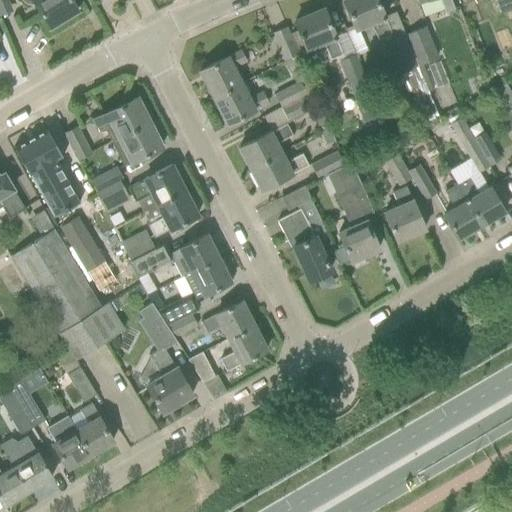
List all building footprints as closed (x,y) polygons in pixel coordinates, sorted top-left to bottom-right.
[(71,0),(20,0),(23,3),(27,5),(31,5),(35,4),(49,27),(77,10),(71,0)] [(377,0),(345,0),(343,1),(351,19),(352,22),(354,26),(355,30),(358,28),(370,23),(379,39),(384,37),(398,74),(400,73),(407,91),(412,89),(417,99),(428,94),(417,66),(404,35),(393,40),(384,17),(380,7),(377,0)] [(454,10),(450,0),(416,0),(419,6),(434,0),(439,0),(445,13),(454,10)] [(511,0),(492,0),(499,15),(508,12),(511,10),(511,0)] [(329,60),(342,54),(323,9),(294,21),(307,53),(324,46),(329,60)] [(425,27),(404,35),(417,66),(437,57),(425,27)] [(285,61),(297,54),(286,29),(274,34),(285,61)] [(235,69),(246,63),(240,50),(199,71),(213,97),(242,83),(235,69)] [(357,57),(356,57),(355,55),(339,62),(357,106),(374,99),(357,57)] [(437,90),(449,86),(439,62),(428,67),(437,90)] [(280,108),(305,95),(306,95),(299,82),(273,95),(280,108)] [(262,92),(250,98),(242,83),(213,97),(227,124),(267,103),(262,92)] [(286,123),(313,110),(305,95),(280,108),(279,108),(286,123)] [(110,142),(149,123),(136,97),(93,119),(100,133),(105,132),(110,142)] [(505,134),(511,130),(511,120),(506,111),(495,118),(505,134)] [(490,167),(474,140),(461,117),(448,125),(477,174),(490,167)] [(123,167),(161,147),(149,123),(110,142),(123,167)] [(277,142),(293,135),(287,124),(270,132),(269,131),(239,147),(250,168),(282,152),(277,142)] [(78,161),(91,154),(77,127),(65,134),(78,161)] [(47,130),(14,146),(49,215),(75,202),(55,161),(61,158),(47,130)] [(490,167),(500,160),(484,133),(474,140),(490,167)] [(301,155),(287,162),(282,152),(250,168),(261,189),(306,166),(301,155)] [(335,170),(346,165),(340,152),(310,164),(316,178),(335,170)] [(407,172),(397,155),(383,163),(397,187),(412,179),(407,172)] [(351,226),(338,232),(351,261),(378,249),(362,213),(371,209),(351,163),(346,165),(335,170),(344,190),(335,194),(343,212),(345,211),(351,226)] [(142,181),(128,189),(134,202),(137,201),(149,195),(155,206),(184,191),(171,165),(153,174),(141,180),(142,181)] [(424,200),(435,194),(418,165),(407,172),(412,179),(424,200)] [(94,191),(88,181),(81,166),(67,174),(79,198),(94,191)] [(95,193),(119,181),(122,179),(116,167),(88,181),(94,191),(95,193)] [(3,173),(0,175),(0,212),(2,211),(7,219),(24,208),(3,173)] [(489,186),(478,193),(468,177),(456,184),(480,225),(504,211),(489,186)] [(105,213),(130,201),(119,181),(95,193),(105,213)] [(457,238),(480,225),(456,184),(444,191),(453,208),(443,213),(457,238)] [(315,237),(325,231),(303,186),(281,198),(287,210),(297,205),(299,209),(277,220),(291,247),(293,246),(308,280),(330,271),(315,237)] [(411,200),(405,187),(392,193),(398,206),(384,212),(397,241),(424,229),(411,200)] [(146,224),(146,225),(153,237),(160,234),(173,227),(179,224),(197,215),(184,191),(155,206),(160,217),(148,223),(146,224)] [(77,215),(59,226),(98,290),(116,279),(127,272),(118,259),(107,265),(77,215)] [(53,229),(10,256),(64,343),(51,352),(56,360),(70,353),(75,360),(124,329),(108,302),(100,306),(53,229)] [(144,231),(121,244),(130,261),(154,249),(144,231)] [(188,243),(170,252),(174,260),(173,261),(173,262),(175,261),(182,275),(181,276),(181,277),(183,276),(218,259),(206,235),(207,235),(206,234),(188,243)] [(154,249),(130,261),(138,277),(170,261),(162,245),(154,249)] [(181,278),(172,282),(181,299),(190,294),(194,300),(201,296),(212,290),(230,281),(230,280),(233,278),(229,270),(225,272),(218,259),(183,276),(181,277),(181,278)] [(147,295),(146,295),(150,303),(151,303),(157,314),(163,310),(153,292),(147,295)] [(191,315),(199,310),(190,294),(181,299),(163,310),(157,314),(167,328),(191,315)] [(226,340),(253,326),(240,300),(213,314),(213,315),(200,322),(206,334),(219,327),(226,340)] [(143,318),(138,321),(157,351),(164,347),(164,348),(175,341),(174,339),(171,335),(167,328),(157,314),(151,303),(138,311),(143,318)] [(174,339),(197,327),(191,315),(167,328),(171,335),(174,339)] [(226,370),(266,350),(253,326),(226,340),(232,353),(220,359),(226,370)] [(159,376),(146,384),(162,412),(192,394),(182,377),(164,348),(164,347),(157,351),(147,356),(149,359),(159,376)] [(202,352),(188,359),(202,382),(203,382),(214,376),(202,352)] [(96,394),(75,360),(70,353),(56,360),(83,401),(96,394)] [(32,428),(44,421),(20,380),(8,387),(32,428)] [(32,428),(8,387),(7,387),(8,390),(0,394),(0,401),(10,419),(22,412),(32,428)] [(79,410),(67,417),(90,454),(112,441),(99,418),(100,418),(91,403),(79,410)] [(67,467),(90,454),(67,417),(46,430),(67,467)] [(13,467),(27,491),(52,477),(27,436),(15,443),(11,439),(1,445),(13,467)] [(0,498),(4,505),(27,491),(13,467),(2,473),(0,469),(0,498)]
